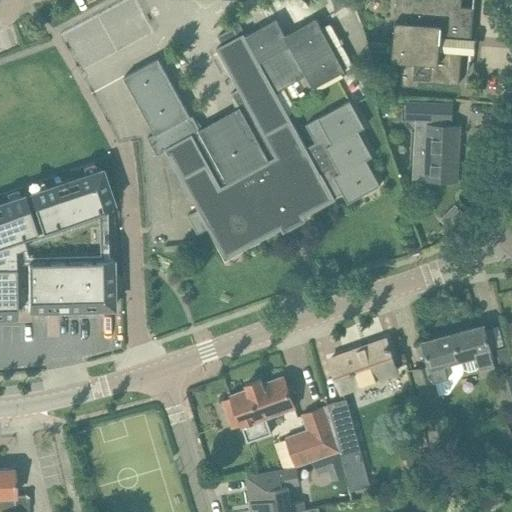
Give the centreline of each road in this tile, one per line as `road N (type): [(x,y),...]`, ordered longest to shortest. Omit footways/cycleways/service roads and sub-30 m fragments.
road 1 (tertiary): [(510,239),(436,275),(160,373)]
road 2 (tertiary): [(160,373),(0,409)]
road 3 (residential): [(160,373),(202,511)]
